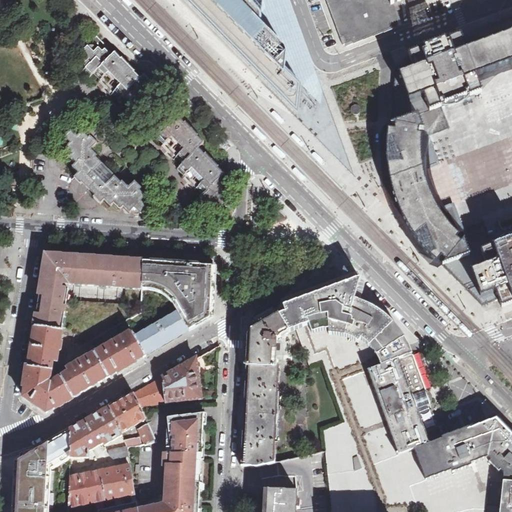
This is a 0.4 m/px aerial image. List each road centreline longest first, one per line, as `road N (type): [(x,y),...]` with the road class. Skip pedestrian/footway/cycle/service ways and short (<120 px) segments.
road 1 (tertiary): [(460,348),(258,152)]
road 2 (residential): [(234,321),(7,444)]
road 3 (residential): [(295,0),(314,52),(329,64),(473,7)]
road 4 (residential): [(7,444),(35,218)]
road 5 (tertiary): [(105,0),(258,152)]
road 6 (residential): [(240,226),(35,218)]
road 7 (residential): [(234,344),(225,511)]
